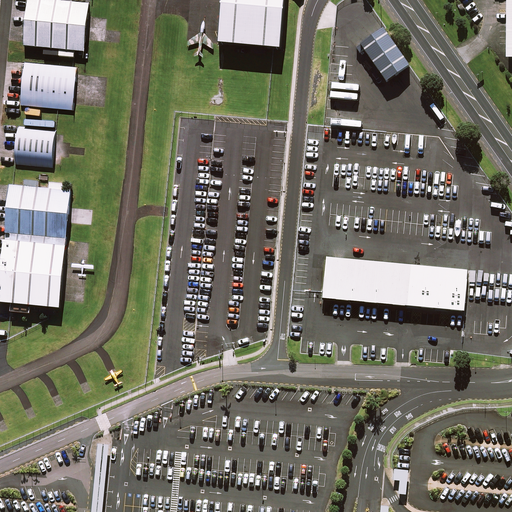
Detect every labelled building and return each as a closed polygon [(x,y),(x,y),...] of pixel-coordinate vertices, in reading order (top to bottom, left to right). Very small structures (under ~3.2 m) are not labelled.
[(91,5),(43,0),(29,0),(26,47),(86,53),(91,5)] [(225,0),(221,44),(274,49),(283,50),(287,0),(225,0)] [(412,67),(385,29),(362,45),(389,83),(412,67)] [(77,68),(25,63),(21,106),(73,111),(77,68)] [(59,131),(21,127),(17,165),(55,169),(59,131)] [(73,193),(13,187),(8,236),(68,243),(73,193)] [(73,251),(8,244),(1,305),(66,312),(73,251)] [(326,292),(325,299),(466,312),(470,271),(329,258),(326,292)] [(10,320),(0,319),(0,327),(9,328),(10,320)] [(93,511),(104,511),(111,445),(100,444),(93,511)] [(410,471),(396,470),(395,481),(401,481),(400,493),(401,494),(408,495),(410,471)]
